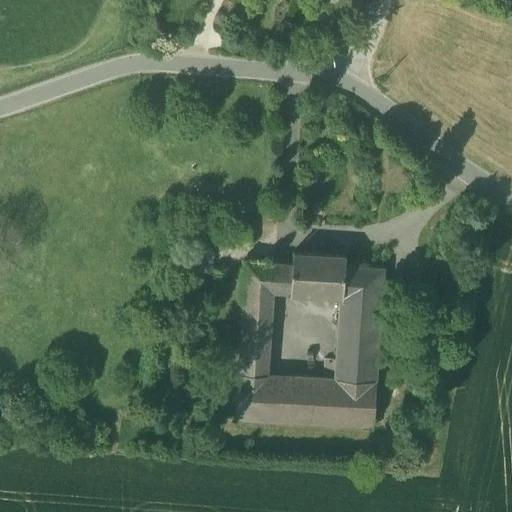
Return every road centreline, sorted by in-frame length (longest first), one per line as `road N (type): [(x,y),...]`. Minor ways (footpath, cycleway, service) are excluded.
road 1 (tertiary): [(348,78),(143,59),(0,102)]
road 2 (unknown): [(297,73),(295,205),(304,228),(328,233),(389,218),(465,169)]
road 3 (tertiary): [(511,198),(496,194),(348,78)]
